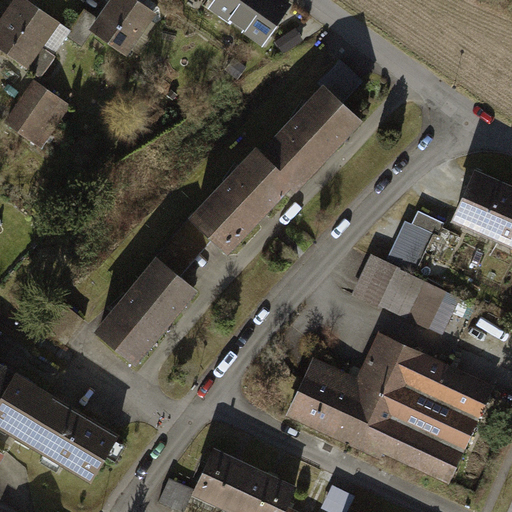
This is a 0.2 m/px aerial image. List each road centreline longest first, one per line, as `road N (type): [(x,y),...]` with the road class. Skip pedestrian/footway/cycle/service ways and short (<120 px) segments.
road 1 (residential): [(462,118),(327,260),(214,400)]
road 2 (residential): [(214,400),(450,511)]
road 3 (residential): [(313,0),(401,62),(462,118)]
road 4 (residential): [(86,353),(189,431)]
